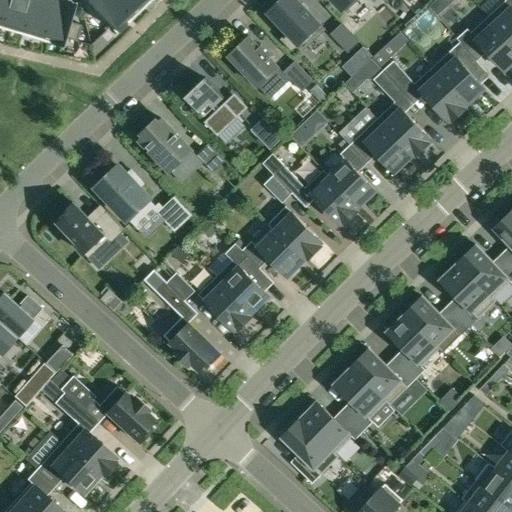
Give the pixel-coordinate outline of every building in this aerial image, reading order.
[(6,0),(0,21),(0,26),(20,32),(29,0),(6,0)] [(29,0),(20,32),(40,38),(51,0),(29,0)] [(57,0),(51,0),(40,38),(62,45),(64,38),(76,42),(81,25),(69,22),(74,5),(57,0)] [(87,0),(87,1),(116,31),(132,15),(117,0),(87,0)] [(117,0),(132,15),(148,0),(147,0),(117,0)] [(326,30),(297,0),(281,0),(269,13),(287,32),(280,39),(291,51),(299,45),(304,50),(326,30)] [(333,0),(346,13),(359,0),(333,0)] [(449,4),(445,0),(435,0),(429,6),(437,15),(449,4)] [(511,6),(507,0),(488,17),(511,42),(511,6)] [(414,45),(441,21),(429,8),(403,32),(414,45)] [(468,29),(457,39),(478,61),(487,52),(504,70),(511,62),(511,42),(488,17),(471,32),(468,29)] [(342,23),(330,34),(348,53),(359,42),(342,23)] [(400,32),(390,41),(398,50),(408,41),(400,32)] [(234,51),(229,56),(258,86),(254,90),(267,104),(292,80),(284,72),(283,72),(279,67),(270,58),(271,57),(261,46),(260,47),(249,36),(245,41),(241,38),(231,48),(234,51)] [(460,42),(433,67),(466,104),(485,88),(468,69),(478,61),(457,39),(460,42)] [(302,91),(313,81),(295,61),(284,72),(292,80),(302,91)] [(394,61),(384,70),(402,89),(412,80),(394,61)] [(466,104),(433,67),(414,84),(448,121),(451,119),(453,121),(467,109),(464,106),(466,104)] [(402,89),(384,70),(374,80),(392,99),(402,89)] [(206,78),(186,97),(205,117),(213,109),(216,112),(205,123),(216,135),(217,134),(226,144),(245,126),(236,116),(233,113),(234,112),(229,107),(228,108),(224,104),(219,109),(216,105),(221,100),(221,101),(224,98),(206,78)] [(328,97),(316,85),(310,90),(322,103),(328,97)] [(395,102),(377,119),(412,155),(414,153),(416,156),(430,143),(427,140),(430,138),(395,102)] [(270,150),(283,138),(263,118),(251,130),(270,150)] [(145,136),(141,140),(171,171),(192,151),(162,119),(159,123),(156,120),(142,133),(145,136)] [(377,119),(350,145),(368,163),(377,154),(394,172),(412,155),(377,119)] [(208,144),(196,155),(213,172),(225,161),(208,144)] [(324,170),(323,171),(358,207),(376,190),(358,172),(368,163),(350,145),(341,154),(344,157),(327,174),(324,170)] [(284,165),(274,175),(293,193),(303,184),(284,165)] [(128,177),(118,167),(97,187),(135,226),(156,207),(140,189),(145,184),(134,172),(128,177)] [(358,207),(323,171),(305,188),(340,224),(342,222),(345,225),(358,212),(356,209),(358,207)] [(293,193),(274,175),(264,184),(283,203),(293,193)] [(175,197),(163,208),(180,226),(192,215),(175,197)] [(74,203),(54,222),(88,258),(107,240),(111,244),(125,230),(106,211),(93,223),(74,203)] [(269,224),(304,259),(307,257),(309,259),(322,246),(320,244),(322,241),(287,206),(269,224)] [(511,246),(511,251),(506,258),(511,264),(511,211),(495,228),(511,246)] [(236,244),(260,268),(269,259),(287,277),(304,259),(269,224),(268,224),(272,228),(255,245),(252,241),(243,250),(236,243),(236,244)] [(182,242),(171,253),(182,262),(192,252),(182,242)] [(260,268),(236,244),(226,254),(232,261),(216,277),(251,312),(269,295),(251,277),(260,268)] [(511,264),(506,258),(497,266),(477,245),(459,262),(496,301),(497,301),(494,297),(510,281),(511,282),(511,264)] [(496,301),(459,262),(458,263),(441,280),(461,301),(452,309),(469,327),(478,318),(478,319),(496,301)] [(156,270),(145,281),(176,310),(182,316),(164,336),(178,350),(176,352),(189,365),(192,363),(199,371),(205,365),(208,367),(221,354),(189,323),(199,313),(186,300),(168,282),(156,270)] [(168,282),(186,300),(195,290),(177,272),(168,282)] [(251,312),(216,277),(198,295),(234,330),(236,328),(239,330),(252,317),(249,314),(251,312)] [(109,290),(101,299),(114,310),(122,302),(109,290)] [(2,292),(0,293),(0,323),(16,337),(32,319),(41,309),(28,297),(19,307),(17,305),(2,292)] [(405,314),(440,349),(441,349),(437,345),(454,329),(460,335),(469,327),(452,309),(444,317),(440,314),(423,297),(423,296),(405,314)] [(399,361),(417,378),(426,370),(422,366),(440,349),(405,314),(405,315),(388,332),(408,352),(399,361)] [(0,354),(16,337),(0,323),(0,354)] [(61,345),(45,363),(55,373),(72,355),(61,345)] [(370,349),(352,366),(391,405),(417,378),(399,361),(391,369),(370,349)] [(496,373),(501,378),(510,370),(504,364),(496,373)] [(391,405),(352,366),(352,367),(335,384),(355,405),(347,413),(365,431),(373,422),(370,419),(386,402),(390,406),(391,405)] [(501,378),(496,373),(487,382),(493,387),(501,378)] [(61,388),(84,408),(95,396),(72,376),(61,388)] [(116,386),(98,406),(138,442),(150,428),(148,426),(153,420),(145,412),(147,410),(134,397),(132,400),(116,386)] [(73,420),(84,408),(61,388),(60,389),(63,393),(54,403),(73,420)] [(14,400),(2,414),(10,420),(22,407),(14,400)] [(347,413),(338,422),(317,402),(301,419),(300,419),(339,457),(336,453),(353,436),(356,439),(365,431),(347,413)] [(466,403),(458,412),(464,418),(472,409),(466,403)] [(464,418),(458,412),(450,421),(456,426),(464,418)] [(300,419),(282,437),(303,458),(295,466),(313,484),(339,457),(300,419)] [(61,442),(98,475),(100,473),(103,475),(115,462),(112,459),(115,456),(77,423),(61,442)] [(437,435),(428,443),(434,449),(442,440),(437,435)] [(82,493),(98,475),(61,442),(36,470),(54,486),(63,477),(82,493)] [(434,449),(428,443),(420,452),(426,458),(434,449)] [(489,462),(489,463),(511,481),(511,453),(510,452),(497,469),(489,462)] [(511,481),(489,463),(476,480),(511,508),(511,481)] [(398,475),(411,486),(416,480),(419,477),(412,472),(406,466),(398,475)] [(30,483),(14,501),(26,511),(63,511),(46,496),(54,486),(36,470),(27,479),(30,483)] [(511,508),(476,480),(462,497),(481,511),(510,511),(511,510),(511,508)] [(352,511),(392,511),(403,500),(385,484),(373,498),(364,490),(347,507),(352,511)] [(481,511),(462,497),(462,498),(465,501),(455,511),(481,511)] [(26,511),(14,501),(3,511),(26,511)]
